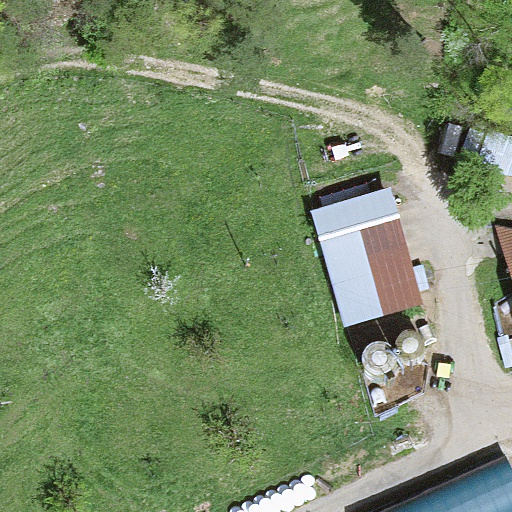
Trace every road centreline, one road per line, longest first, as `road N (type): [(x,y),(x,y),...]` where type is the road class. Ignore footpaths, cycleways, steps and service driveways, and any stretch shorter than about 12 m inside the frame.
road 1 (track): [(0,70),(101,59),(311,98),(399,130),(436,173),(479,435)]
road 2 (unclassified): [(511,421),(327,511)]
